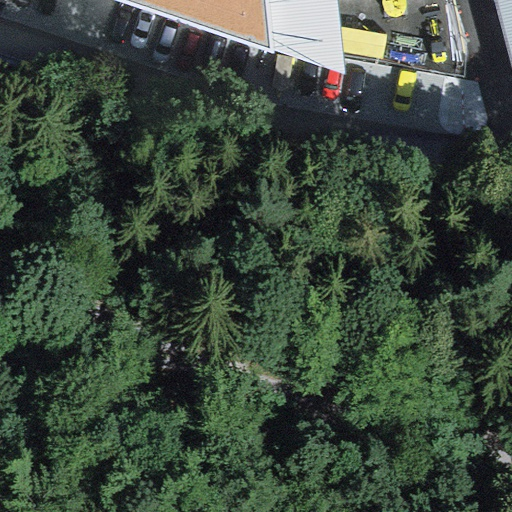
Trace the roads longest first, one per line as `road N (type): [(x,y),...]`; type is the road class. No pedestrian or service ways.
road 1 (unclassified): [(0,45),(288,133),(511,164)]
road 2 (track): [(0,379),(139,401),(209,389)]
